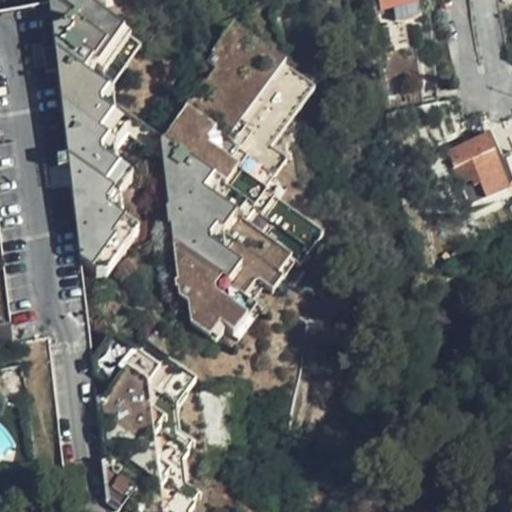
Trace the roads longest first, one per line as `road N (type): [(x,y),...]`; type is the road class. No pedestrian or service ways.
road 1 (residential): [(11,38),(52,318),(74,341),(87,511)]
road 2 (residential): [(482,0),(498,92),(477,96),(454,0)]
